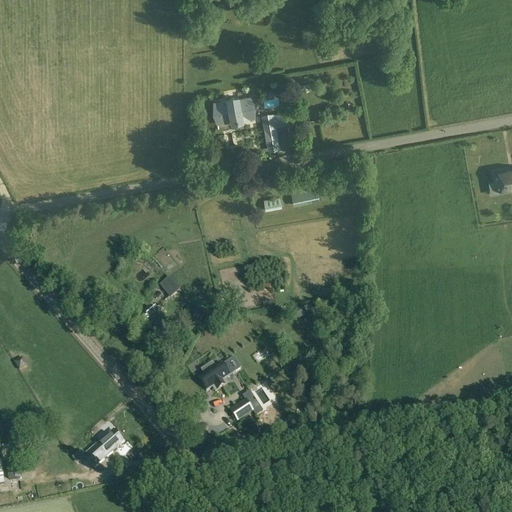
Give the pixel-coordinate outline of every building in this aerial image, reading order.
[(261,104),(278,101),(276,96),(260,99),(261,104)] [(255,118),(252,105),(248,105),(247,99),(239,100),(238,98),(234,98),(233,98),(229,100),(221,101),(222,110),(219,110),(221,121),(232,119),(233,123),(238,123),(242,121),(243,121),(250,120),(250,119),(255,118)] [(286,113),(263,117),(269,150),(279,148),(275,127),(288,125),(286,113)] [(481,163),(489,161),(487,154),(479,156),(481,163)] [(511,169),(493,173),(495,182),(497,182),(498,189),(505,188),(510,187),(510,191),(511,190),(511,169)] [(291,194),(294,206),(316,202),(316,201),(320,200),(318,189),(291,194)] [(266,211),(282,208),(280,197),(264,200),(266,211)] [(159,286),(170,299),(181,289),(170,277),(159,286)] [(302,307),(290,315),(295,322),(306,314),(302,307)] [(146,324),(144,326),(155,338),(163,332),(165,334),(170,330),(167,327),(168,326),(163,321),(163,320),(155,311),(146,319),(147,320),(144,322),(146,324)] [(193,319),(200,323),(203,316),(197,313),(193,319)] [(217,391),(225,385),(222,381),(227,377),(227,378),(230,376),(224,367),(224,368),(221,364),(214,369),(211,364),(203,370),(206,374),(199,379),(207,391),(214,386),(217,391)] [(247,373),(240,377),(244,382),(250,377),(247,373)] [(245,401),(230,411),(237,422),(252,412),(245,401)] [(113,431),(84,457),(93,467),(123,442),(113,431)] [(3,458),(5,458),(8,481),(22,480),(19,456),(21,455),(19,443),(11,444),(11,448),(3,449),(3,458)] [(79,452),(72,459),(79,466),(86,459),(79,452)]
